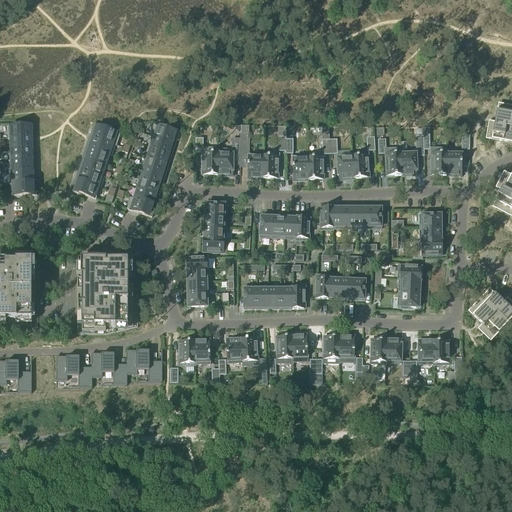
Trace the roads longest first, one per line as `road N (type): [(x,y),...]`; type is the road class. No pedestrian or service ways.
road 1 (track): [(411,438),(173,438),(0,456)]
road 2 (residential): [(462,192),(189,191),(155,253)]
road 3 (residential): [(177,325),(455,326),(457,268)]
road 4 (residential): [(177,325),(115,345),(0,355)]
road 5 (residential): [(0,227),(83,223),(155,253)]
road 6 (unknown): [(379,511),(464,425)]
